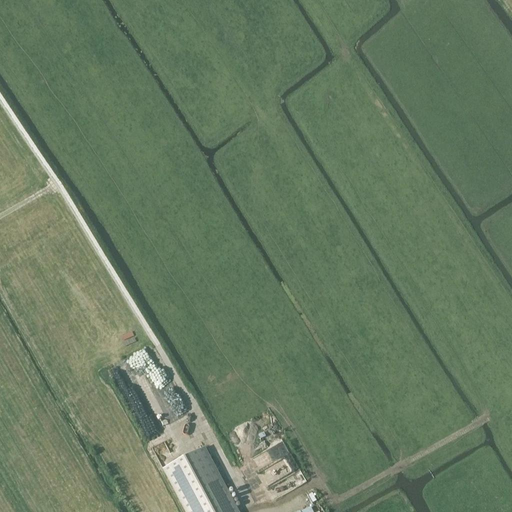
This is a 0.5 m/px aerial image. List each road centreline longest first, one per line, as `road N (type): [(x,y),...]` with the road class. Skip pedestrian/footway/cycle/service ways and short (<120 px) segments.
road 1 (track): [(58,183),(231,475),(244,511)]
road 2 (track): [(490,415),(330,501),(316,481),(245,506)]
